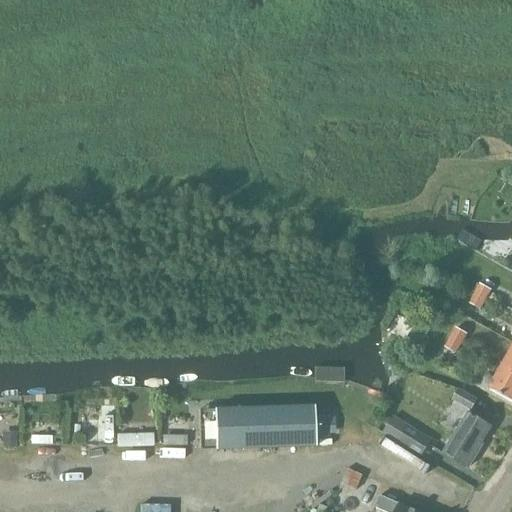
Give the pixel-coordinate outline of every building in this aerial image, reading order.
[(474,282),(477,267),(427,260),(425,274),(474,282)] [(511,275),(491,264),(484,277),(506,289),(511,279),(511,275)] [(475,295),(486,301),(491,291),(480,285),(475,295)] [(511,302),(511,295),(495,287),(488,300),(508,310),(511,302)] [(486,301),(475,295),(470,304),(480,310),(486,301)] [(432,331),(418,323),(409,339),(423,347),(432,331)] [(451,339),(461,344),(466,335),(456,329),(451,339)] [(461,344),(451,339),(445,348),(456,354),(461,344)] [(511,350),(503,367),(511,372),(511,350)] [(511,402),(511,372),(503,367),(490,390),(511,402)] [(453,402),(470,413),(477,401),(460,391),(453,402)] [(215,451),(315,448),(314,408),(214,411),(215,451)] [(38,443),(54,444),(56,413),(39,412),(38,443)] [(473,456),(491,428),(469,414),(444,455),(466,469),(467,467),(469,468),(475,458),(473,456)] [(394,415),(382,432),(420,457),(432,440),(394,415)] [(317,417),(318,433),(336,432),(335,416),(317,417)] [(4,446),(18,445),(17,430),(3,430),(4,446)] [(107,433),(107,445),(156,444),(156,432),(107,433)] [(343,482),(361,488),(366,474),(348,468),(343,482)] [(414,511),(380,496),(375,508),(382,511),(414,511)] [(172,511),(172,503),(141,503),(141,511),(172,511)]
